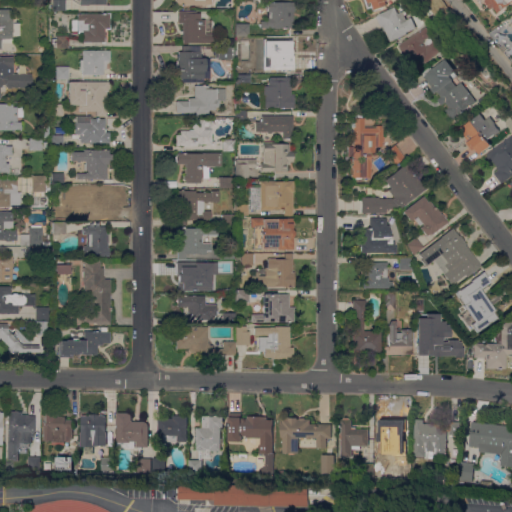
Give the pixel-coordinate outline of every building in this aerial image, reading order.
[(65,0),(66,11),(53,11),(53,0),(65,0)] [(367,0),(386,0),(387,5),(375,10),(372,2),(369,3),(367,0)] [(511,0),(511,4),(499,13),(495,7),(492,9),(486,0),(511,0)] [(293,2),(293,29),(260,29),(260,22),(267,22),(267,19),(268,19),(268,2),(293,2)] [(391,41),(384,26),(381,27),(376,16),(395,7),(398,13),(402,11),(406,19),(411,17),(416,27),(406,32),(407,34),(391,41)] [(11,19),(12,19),(12,23),(19,23),(19,36),(12,36),(12,39),(2,39),(2,49),(0,49),(0,10),(11,10),(11,19)] [(204,34),(216,34),(216,44),(182,44),(182,24),(178,24),(178,11),(196,11),(196,14),(200,14),(200,20),(204,20),(204,34)] [(106,14),(106,13),(110,13),(110,18),(109,18),(109,25),(110,25),(110,30),(106,30),(106,28),(105,28),(105,37),(105,43),(101,43),(101,42),(82,42),(82,34),(78,34),(78,31),(71,31),(71,20),(77,20),(77,14),(106,14)] [(235,26),(248,26),(248,36),(235,36),(235,26)] [(407,38),(407,39),(416,32),(417,33),(421,29),(422,29),(426,26),(432,34),(423,41),(427,46),(433,41),(441,51),(418,69),(415,65),(412,67),(407,61),(410,59),(399,45),(407,38)] [(68,36),(68,48),(56,48),(56,47),(52,47),(52,39),(56,39),(56,36),(68,36)] [(293,38),(293,49),(292,49),(292,68),(267,68),(267,58),(254,58),(254,46),(264,46),(264,38),(293,38)] [(38,50),(41,44),(46,47),(43,53),(38,50)] [(178,82),(178,71),(176,71),(177,60),(178,60),(178,52),(182,52),(182,47),(200,47),(200,59),(210,59),(210,79),(203,79),(203,83),(178,82)] [(234,47),(234,59),(217,59),(217,58),(214,58),(215,49),(218,48),(218,47),(234,47)] [(466,48),(472,55),(465,60),(460,53),(466,48)] [(82,75),(82,73),(81,73),(81,70),(79,70),(79,60),(82,60),(82,51),(110,50),(110,62),(108,63),(107,64),(106,64),(106,70),(103,70),(103,75),(82,75)] [(31,74),(31,88),(11,88),(11,89),(7,89),(7,88),(0,88),(0,57),(13,57),(13,74),(31,74)] [(476,101),(470,106),(470,105),(457,115),(458,116),(453,119),(445,110),(449,107),(445,102),(442,105),(438,99),(441,96),(438,92),(435,94),(431,89),(433,87),(424,76),(448,57),(456,68),(454,70),(457,75),(451,80),(456,86),(461,82),(476,101)] [(247,74),(235,73),(235,59),(247,59),(247,74)] [(481,71),(487,66),(490,71),(485,75),(481,71)] [(69,80),(55,80),(55,67),(69,67),(69,80)] [(250,86),(268,86),(267,80),(270,80),(270,77),(289,77),(289,82),(290,82),(290,95),(294,95),(294,108),(259,108),(259,92),(239,92),(239,87),(236,87),(236,75),(250,75),(250,86)] [(108,82),(108,84),(109,84),(109,90),(108,90),(108,92),(106,92),(107,117),(96,117),(96,111),(78,111),(78,105),(68,105),(68,82),(108,82)] [(189,114),(189,113),(176,113),(176,101),(188,101),(188,98),(194,98),(194,86),(208,86),(208,88),(212,88),(212,89),(226,89),(225,101),(219,101),(219,107),(216,107),(216,110),(209,110),(208,114),(189,114)] [(0,130),(0,104),(12,104),(12,107),(17,107),(17,122),(21,122),(21,130),(0,130)] [(63,104),(64,115),(51,115),(51,104),(63,104)] [(247,112),(247,122),(235,122),(235,112),(247,112)] [(478,114),(479,112),(485,119),(490,116),(495,123),(494,124),(500,130),(495,134),(494,134),(487,139),(491,145),(481,153),(476,148),(474,149),(468,142),(472,139),(462,127),(478,114)] [(364,125),(375,126),(375,125),(381,125),(381,128),(382,128),(382,136),(383,137),(383,142),(382,142),(382,147),(375,147),(374,153),(371,153),(371,162),(370,175),(352,175),(352,168),(351,168),(352,164),(353,141),(348,141),(349,132),(353,132),(353,118),(354,116),(355,115),(356,114),(357,114),(359,114),(360,115),(361,116),(361,117),(362,118),(364,118),(364,125)] [(78,135),(78,139),(72,139),(72,135),(75,135),(75,123),(76,123),(76,118),(76,116),(91,116),(91,117),(91,119),(104,119),(104,121),(105,121),(105,128),(104,128),(104,132),(110,132),(109,143),(80,143),(80,135),(78,135)] [(293,116),(293,139),(282,139),(282,132),(272,132),(271,134),(268,133),(266,132),(255,132),(255,122),(261,122),(261,116),(293,116)] [(198,144),(198,146),(175,146),(175,135),(180,135),(180,131),(193,131),(193,129),(192,129),(192,124),(193,124),(193,120),(204,120),(203,129),(212,130),(212,145),(198,144)] [(49,136),(41,137),(40,126),(49,126),(49,136)] [(511,134),(511,168),(511,169),(511,170),(511,175),(502,183),(494,173),(498,169),(497,168),(498,167),(492,160),(491,161),(487,156),(488,155),(487,154),(511,134)] [(63,147),(50,147),(50,135),(63,135),(63,147)] [(29,138),(42,138),(42,139),(42,151),(29,151),(29,139),(29,138)] [(222,151),(222,140),(234,140),(234,151),(222,151)] [(288,151),(292,151),(292,154),(293,154),(294,155),(294,159),(293,159),(293,162),(289,162),(289,165),(287,165),(287,172),(260,172),(260,163),(263,163),(263,144),(288,144),(288,151)] [(0,145),(5,145),(5,146),(12,146),(12,155),(5,155),(5,163),(9,163),(9,172),(0,172),(0,145)] [(404,157),(394,166),(384,153),(395,145),(404,157)] [(107,179),(111,179),(111,183),(96,183),(96,180),(90,180),(90,184),(76,184),(76,173),(85,173),(85,161),(71,161),(71,152),(84,152),(84,150),(89,150),(89,152),(91,152),(91,150),(109,150),(109,155),(112,155),(112,161),(109,161),(109,165),(107,165),(107,179)] [(202,167),(209,167),(209,179),(200,179),(200,183),(186,183),(186,181),(184,181),(184,176),(185,176),(185,164),(177,164),(177,153),(186,153),(186,154),(221,154),(221,167),(202,167)] [(256,159),(256,167),(249,167),(249,178),(236,178),(235,159),(256,159)] [(400,209),(386,209),(386,214),(361,213),(361,197),(379,198),(379,199),(391,199),(393,197),(388,190),(390,188),(384,180),(406,163),(426,189),(400,209)] [(64,173),(63,185),(51,184),(52,173),(64,173)] [(45,193),(32,192),(32,176),(45,176),(45,193)] [(232,188),(219,188),(219,177),(232,177),(232,188)] [(0,180),(17,180),(17,194),(19,194),(19,205),(10,205),(10,207),(0,207),(0,180)] [(280,210),(273,210),(248,210),(248,187),(260,187),(260,181),(273,181),(293,181),(293,192),(293,216),(284,216),(284,208),(280,208),(280,210)] [(99,213),(69,213),(69,202),(79,202),(79,189),(109,189),(109,199),(103,199),(103,202),(102,202),(102,203),(102,205),(99,206),(99,213)] [(176,215),(177,215),(177,191),(195,191),(195,193),(211,193),(210,191),(218,191),(218,202),(203,202),(203,211),(211,211),(211,219),(208,219),(208,220),(187,221),(187,226),(176,226),(176,215)] [(423,196),(428,202),(430,201),(435,208),(436,207),(441,214),(442,214),(448,222),(431,235),(430,234),(427,236),(420,227),(423,225),(422,224),(419,226),(414,219),(410,221),(403,212),(423,196)] [(248,216),(235,216),(235,204),(248,204),(248,216)] [(50,210),(62,210),(62,222),(50,221),(50,210)] [(0,240),(0,212),(13,212),(12,229),(3,229),(3,232),(4,232),(4,230),(17,230),(17,240),(0,240)] [(234,225),(222,225),(222,214),(234,214),(234,225)] [(293,218),(293,249),(253,250),(253,227),(251,227),(250,218),(293,218)] [(360,253),(360,244),(362,245),(363,229),(369,229),(370,218),(383,218),(383,230),(373,230),(373,237),(391,237),(391,246),(389,246),(389,253),(360,253)] [(66,223),(66,234),(53,234),(53,223),(66,223)] [(29,247),(29,246),(20,246),(20,235),(28,234),(28,227),(42,227),(42,246),(39,246),(39,247),(29,247)] [(83,255),(81,253),(81,249),(83,248),(83,247),(80,247),(80,235),(82,235),(82,229),(86,229),(86,227),(105,227),(105,234),(107,234),(107,248),(109,248),(109,256),(83,256),(83,255)] [(186,254),(185,260),(176,260),(177,227),(181,227),(181,228),(201,228),(201,227),(218,228),(217,236),(205,235),(205,236),(202,236),(202,243),(211,243),(211,251),(206,251),(206,255),(186,254)] [(466,277),(464,275),(451,285),(442,274),(447,271),(443,265),(446,263),(439,254),(425,265),(418,255),(440,238),(440,237),(452,228),(459,237),(460,236),(465,243),(465,244),(481,266),(466,277)] [(414,255),(406,245),(415,238),(423,247),(414,255)] [(39,259),(29,259),(29,247),(39,247),(39,259)] [(234,260),(220,260),(220,249),(234,249),(234,260)] [(253,265),(240,265),(241,254),(253,254),(253,265)] [(264,270),(267,270),(267,258),(274,258),(274,259),(284,259),(284,254),(292,254),(292,272),(294,272),(294,287),(250,287),(250,276),(264,276),(264,270)] [(13,269),(12,269),(12,281),(0,281),(0,255),(12,255),(13,269)] [(412,258),(411,262),(411,270),(399,270),(399,259),(399,257),(410,257),(412,257),(412,258)] [(56,274),(56,270),(53,270),(53,265),(55,265),(55,260),(63,260),(63,265),(70,265),(70,274),(56,274)] [(110,325),(96,325),(96,323),(80,323),(80,312),(91,312),(91,292),(84,292),(84,285),(82,285),(82,268),(83,268),(83,262),(99,262),(99,268),(103,268),(103,278),(104,278),(104,279),(110,279),(110,325)] [(202,262),(202,289),(197,289),(197,288),(188,288),(188,294),(176,294),(176,273),(175,273),(175,270),(176,270),(176,266),(175,266),(175,263),(179,263),(179,262),(202,262)] [(387,263),(387,269),(387,277),(389,277),(389,282),(392,282),(392,288),(360,288),(360,276),(361,276),(361,270),(367,270),(367,263),(387,263)] [(501,316),(484,328),(477,333),(471,324),(475,321),(466,308),(468,306),(465,302),(463,304),(455,292),(459,289),(460,290),(471,282),(470,281),(483,273),(483,274),(490,283),(482,289),(501,316)] [(217,281),(229,282),(229,293),(216,293),(217,281)] [(17,295),(35,295),(35,306),(18,306),(18,314),(0,314),(0,286),(11,286),(11,295),(12,295),(13,294),(16,294),(17,295)] [(249,303),(235,302),(235,291),(249,291),(249,303)] [(395,292),(395,311),(383,310),(383,292),(383,291),(395,291),(395,292)] [(426,311),(413,311),(414,292),(422,292),(422,298),(426,298),(426,311)] [(275,322),(263,322),(251,322),(251,315),(262,315),(262,294),(289,294),(289,307),(294,307),(294,322),(275,322)] [(205,296),(205,305),(216,305),(216,316),(213,316),(213,318),(211,318),(211,320),(188,320),(188,313),(187,313),(187,307),(177,307),(177,296),(205,296)] [(380,355),(368,355),(368,353),(353,353),(353,332),(355,332),(355,316),(352,316),(352,300),(366,300),(366,314),(363,314),(363,331),(380,331),(380,355)] [(49,307),(48,321),(35,321),(35,307),(49,307)] [(234,324),(222,324),(222,313),(234,313),(234,324)] [(511,354),(505,354),(505,369),(485,369),(486,358),(473,358),(474,343),(499,344),(500,326),(509,319),(511,319),(511,354)] [(411,355),(383,355),(383,346),(388,346),(388,325),(391,321),(396,321),(396,326),(395,333),(400,333),(400,330),(411,330),(411,355)] [(36,322),(47,322),(47,335),(36,335),(36,322)] [(9,352),(9,347),(0,338),(0,324),(7,324),(7,330),(14,336),(19,331),(28,339),(22,345),(39,345),(39,352),(9,352)] [(423,325),(433,325),(433,336),(435,336),(435,337),(445,337),(445,334),(453,334),(453,345),(456,345),(458,347),(458,350),(456,352),(453,351),(452,357),(441,356),(441,355),(430,355),(421,355),(423,325)] [(255,351),(255,337),(267,337),(267,336),(254,336),(254,328),(268,328),(268,327),(274,327),(274,326),(290,326),(290,347),(293,347),(293,351),(294,352),(294,357),(293,358),(293,359),(272,359),(272,358),(263,358),(263,351),(255,351)] [(175,327),(207,327),(207,344),(208,344),(208,346),(212,346),(214,348),(214,349),(222,349),(222,342),(234,342),(234,355),(222,355),(193,355),(188,351),(188,349),(175,349),(175,327)] [(246,327),(246,331),(249,331),(249,345),(235,345),(235,327),(246,327)] [(110,332),(110,343),(102,343),(102,345),(97,345),(97,355),(71,354),(71,358),(58,357),(58,342),(59,342),(59,341),(66,341),(66,339),(72,340),(72,341),(78,341),(78,340),(83,340),(83,331),(110,332)] [(8,411),(21,412),(21,416),(22,416),(22,415),(28,415),(28,416),(35,416),(35,436),(33,436),(32,441),(26,441),(26,443),(19,443),(19,444),(20,446),(20,448),(19,450),(19,460),(7,460),(8,411)] [(118,412),(129,412),(130,413),(131,414),(132,416),(132,421),(144,421),(146,421),(147,422),(148,423),(149,425),(148,446),(137,446),(138,441),(135,441),(135,440),(129,440),(130,442),(117,442),(118,412)] [(240,412),(240,416),(241,417),(241,418),(247,418),(247,415),(274,416),(273,452),(274,452),(274,471),(260,470),(260,468),(264,468),(264,466),(266,466),(266,455),(264,455),(264,453),(259,453),(259,444),(261,444),(261,437),(257,437),(257,438),(247,438),(247,435),(243,435),(242,441),(228,440),(229,418),(229,412),(240,412)] [(73,427),(73,439),(70,439),(70,441),(66,440),(66,445),(53,444),(53,440),(44,440),(45,429),(44,429),(45,413),(53,414),(53,413),(57,413),(57,416),(66,417),(66,419),(73,419),(73,427)] [(91,415),(91,414),(104,414),(104,415),(107,415),(106,432),(107,432),(106,445),(95,445),(95,446),(81,446),(81,432),(82,415),(91,415)] [(187,441),(178,441),(178,442),(164,441),(164,439),(158,439),(159,417),(173,418),(173,415),(188,415),(187,441)] [(220,450),(210,450),(210,448),(204,448),(204,450),(197,450),(197,427),(202,427),(203,415),(224,416),(223,426),(221,426),(220,450)] [(327,437),(327,447),(316,447),(317,437),(312,437),(311,439),(307,439),(307,437),(299,437),(299,452),(283,452),(283,437),(281,437),(281,421),(283,421),(283,419),(289,419),(289,417),(298,417),(298,419),(299,419),(301,417),(304,417),(306,419),(310,419),(310,423),(332,424),(331,438),(327,437)] [(369,427),(368,446),(367,446),(367,447),(364,447),(364,446),(360,445),(360,449),(352,449),(352,457),(341,456),(341,439),(340,437),(340,434),(341,432),(341,418),(343,418),(344,417),(350,417),(351,419),(353,419),(353,427),(369,427)] [(400,432),(406,432),(406,440),(401,440),(401,453),(390,453),(379,453),(379,444),(380,444),(380,442),(378,442),(378,437),(380,437),(380,424),(385,424),(385,421),(389,421),(389,419),(392,419),(392,417),(397,418),(397,419),(400,419),(400,432)] [(415,418),(424,419),(424,423),(450,424),(450,420),(462,421),(461,435),(449,434),(450,431),(447,431),(446,455),(437,455),(437,459),(425,458),(425,457),(413,456),(415,418)] [(511,426),(511,465),(501,465),(502,455),(501,455),(501,453),(482,451),(482,447),(470,446),(473,421),(511,426)] [(334,473),(321,473),(321,454),(334,454),(334,473)] [(41,456),(40,469),(28,469),(29,456),(41,456)] [(74,457),(73,470),(56,469),(57,456),(74,457)] [(166,457),(166,469),(152,468),(153,456),(166,457)] [(115,457),(114,470),(102,470),(102,457),(115,457)] [(151,458),(151,470),(138,469),(138,457),(151,458)] [(202,472),(189,472),(189,459),(203,459),(202,472)] [(473,481),(459,480),(461,461),(475,463),(473,481)] [(373,463),(373,476),(362,476),(362,463),(373,463)] [(410,479),(396,478),(396,465),(410,465),(410,479)] [(492,488),(492,492),(479,490),(480,487),(481,480),(493,481),(492,488)] [(215,505),(214,504),(213,504),(211,503),(210,502),(209,499),(179,499),(179,484),(215,485),(215,484),(251,485),(251,486),(308,487),(308,506),(215,505)]
